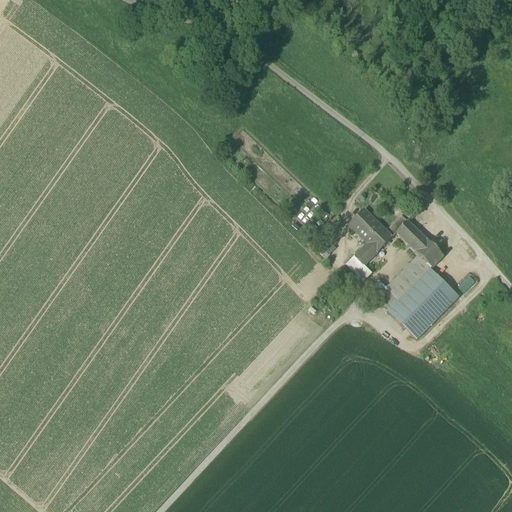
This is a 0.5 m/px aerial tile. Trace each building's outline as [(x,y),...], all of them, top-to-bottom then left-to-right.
[(367,245),(377,255),(393,239),(392,238),(385,231),(364,211),(348,227),(367,245)] [(392,238),(395,235),(407,223),(400,216),(385,231),(392,238)] [(443,259),(407,223),(395,235),(418,258),(431,271),(443,259)] [(346,267),(362,284),(371,275),(364,268),(377,255),(367,245),(346,267)] [(315,251),(326,261),(330,256),(320,246),(315,251)] [(418,258),(385,289),(398,303),(430,272),(431,271),(418,258)] [(430,272),(398,303),(389,312),(388,314),(416,341),(458,299),(430,272)] [(468,278),(456,287),(462,295),(474,286),(468,278)] [(370,292),(389,312),(398,303),(385,289),(379,283),(370,292)] [(214,408),(209,415),(218,423),(224,416),(214,408)]
